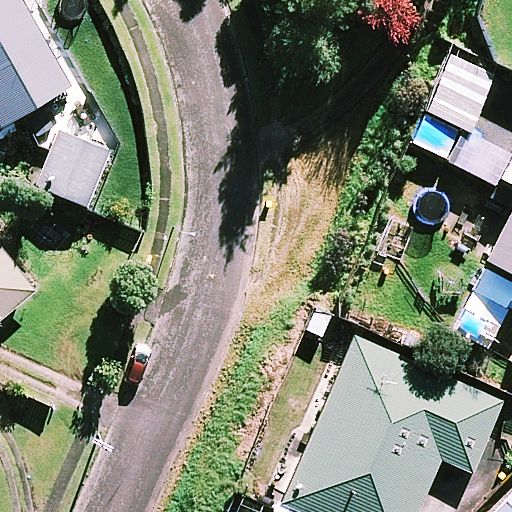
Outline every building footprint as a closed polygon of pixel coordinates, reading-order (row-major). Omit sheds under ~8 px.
[(0,0),(0,122),(66,86),(49,55),(60,49),(36,6),(25,12),(18,0),(0,0)] [(107,151),(56,128),(33,182),(84,204),(107,151)] [(511,146),(495,178),(511,187),(511,197),(479,260),(511,278),(511,146)] [(0,314),(32,288),(38,283),(10,248),(20,239),(1,215),(0,215),(0,314)] [(500,400),(349,334),(277,501),(302,511),(411,511),(436,456),(469,470),(500,400)] [(511,511),(511,485),(486,511),(511,511)]
